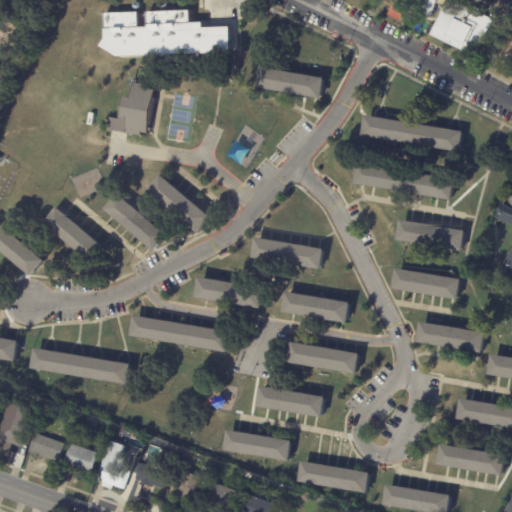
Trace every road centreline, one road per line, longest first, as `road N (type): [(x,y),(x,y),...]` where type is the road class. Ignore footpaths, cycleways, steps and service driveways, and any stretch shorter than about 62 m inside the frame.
road 1 (residential): [(371,41),(323,128),(226,233),(109,294),(26,299)]
road 2 (residential): [(511,102),(294,0)]
road 3 (residential): [(291,164),(334,211),(396,338),(401,368)]
road 4 (residential): [(409,380),(401,368),(357,415),(355,436),(370,453),(382,455),(401,440),(409,380)]
